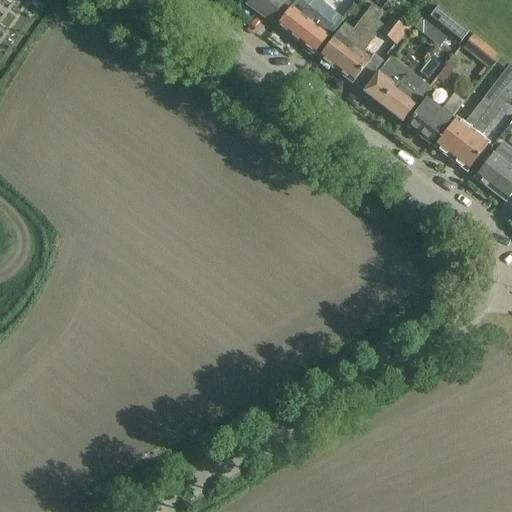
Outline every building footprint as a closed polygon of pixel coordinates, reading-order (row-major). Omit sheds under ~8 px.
[(284,3),(280,0),(251,0),(247,6),(270,22),(284,3)] [(297,0),(276,27),(313,56),(343,18),(319,0),(297,0)] [(372,6),(369,10),(353,31),(344,24),(318,59),(335,72),(374,21),(381,12),(372,6)] [(438,12),(428,24),(448,39),(459,48),(461,46),(469,35),(438,12)] [(381,35),(383,37),(396,46),(411,27),(396,15),(381,35)] [(361,91),(373,75),(381,64),(374,58),(370,64),(361,58),(383,29),(374,21),(335,72),(352,85),(352,84),(361,91)] [(469,35),(461,46),(464,48),(463,49),(489,70),(499,58),(470,34),(469,35)] [(402,124),(414,108),(429,90),(390,59),(375,78),(363,94),(402,124)] [(511,69),(509,67),(503,75),(511,81),(511,79),(511,69)] [(441,71),(435,80),(443,86),(449,87),(452,83),(449,77),(441,71)] [(504,86),(449,160),(466,173),(488,145),(480,139),(510,101),(511,102),(511,79),(511,81),(506,88),(504,86)] [(449,160),(504,86),(498,81),(463,127),(455,121),(434,148),(449,160)] [(430,146),(443,130),(463,104),(453,96),(439,114),(424,103),(406,127),(430,146)] [(505,204),(511,194),(511,152),(501,144),(492,155),(474,179),(505,204)]
